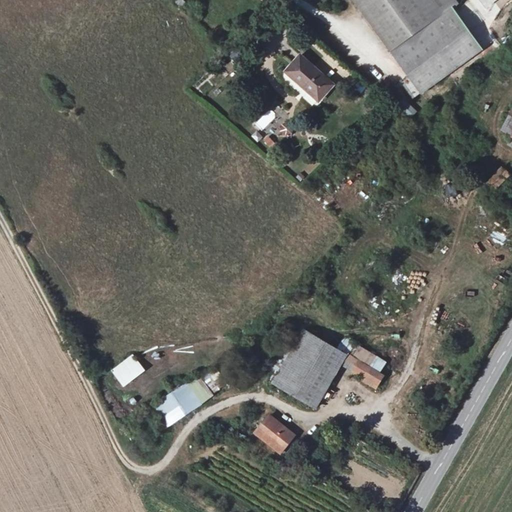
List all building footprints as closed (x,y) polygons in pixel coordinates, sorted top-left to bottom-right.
[(183,0),(176,0),(174,2),(179,9),(186,3),(183,0)] [(352,0),(392,55),(452,12),(457,8),(451,0),(352,0)] [(452,12),(392,55),(422,95),(481,52),(452,12)] [(288,74),(320,102),(334,85),(302,57),(288,74)] [(340,97),(328,108),(346,125),(357,114),(340,97)] [(270,109),(254,123),(260,131),(277,117),(270,109)] [(511,123),(508,121),(501,136),(511,141),(511,138),(511,123)] [(262,141),(269,149),(275,144),(269,136),(262,141)] [(499,168),(484,184),(493,192),(508,175),(499,168)] [(350,353),(302,328),(273,382),(316,407),(350,353)] [(358,343),(342,366),(376,389),(386,375),(381,371),(387,362),(358,343)] [(123,387),(146,370),(133,353),(111,370),(123,387)] [(199,373),(152,406),(167,428),(214,395),(199,373)] [(215,376),(207,380),(213,392),(222,387),(215,376)] [(254,435),(281,454),(294,436),(268,416),(254,435)]
